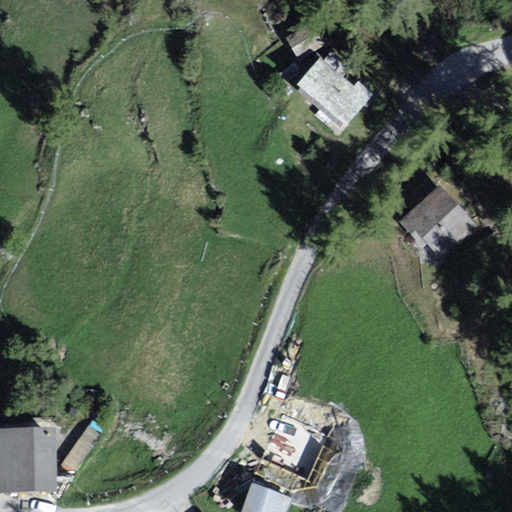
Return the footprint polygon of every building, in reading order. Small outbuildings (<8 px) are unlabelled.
[(312,28),(291,38),(299,54),(320,43),(312,28)] [(362,96),(322,65),(305,88),(345,118),(362,96)] [(467,222),(441,197),(408,230),(434,255),(467,222)] [(55,429),(0,429),(0,491),(56,491),(55,429)] [(283,511),(289,498),(256,487),(247,511),(283,511)]
